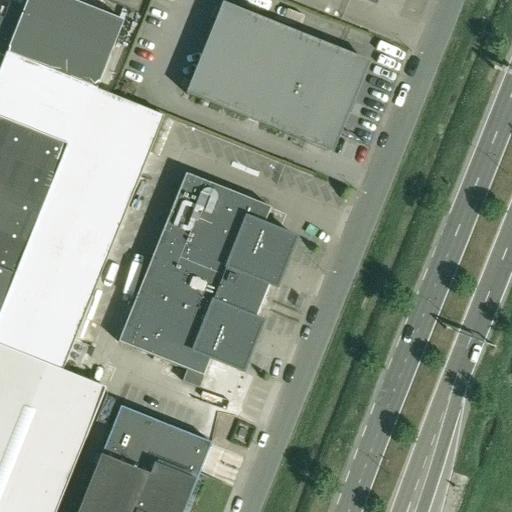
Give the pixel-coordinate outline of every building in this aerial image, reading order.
[(0,52),(97,91),(125,22),(69,0),(28,0),(26,8),(11,2),(4,17),(5,18),(2,27),(0,26),(0,52)] [(324,150),(353,77),(360,59),(223,4),(186,95),(324,150)] [(0,511),(56,511),(106,390),(62,373),(0,347),(0,315),(16,276),(23,258),(68,146),(0,118),(0,511)] [(297,239),(264,226),(271,209),(186,175),(119,344),(204,378),(211,360),(219,364),(226,366),(243,373),(263,323),(256,320),(261,307),(262,308),(263,308),(264,308),(265,307),(266,306),(267,305),(267,304),(267,303),(267,302),(267,301),(266,300),(265,300),(264,299),(269,286),(277,289),(297,239)] [(127,188),(118,210),(119,210),(107,240),(123,247),(144,195),(127,188)] [(206,438),(205,441),(121,408),(79,511),(183,511),(190,497),(191,497),(212,444),(211,444),(213,439),(226,366),(219,364),(206,438)] [(248,431),(241,428),(238,436),(245,439),(248,431)]
